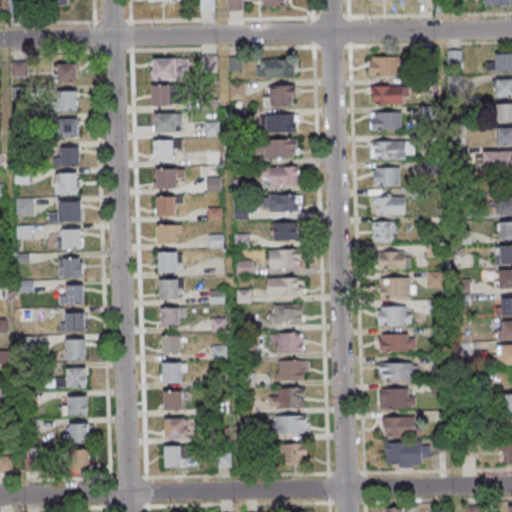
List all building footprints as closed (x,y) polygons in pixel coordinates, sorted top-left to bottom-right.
[(214,10),(213,0),(202,0),(202,10),(214,10)] [(227,0),(228,10),(242,10),(242,0),(227,0)] [(461,50),(448,50),(448,67),(461,67),(461,50)] [(511,53),(495,53),(495,63),(487,63),(487,71),(511,71),(511,53)] [(370,75),(402,75),(402,56),(370,56),(370,75)] [(187,58),(152,58),(152,79),(187,80),(187,58)] [(258,77),(293,78),(294,59),(258,59),(258,77)] [(14,76),(26,76),(26,64),(14,64),(14,76)] [(57,84),(77,84),(77,65),(57,65),(57,84)] [(511,78),(495,79),(495,97),(511,96),(511,78)] [(244,98),(244,82),(231,82),(231,98),(244,98)] [(151,106),(171,106),(171,86),(151,86),(151,106)] [(294,106),(294,86),(270,86),(270,96),(264,96),(264,106),(294,106)] [(371,104),(403,104),(403,86),(371,86),(371,104)] [(78,111),(78,92),(58,92),(58,111),(78,111)] [(511,120),(511,103),(498,103),(498,121),(511,120)] [(401,112),(371,112),(371,129),(401,129),(401,112)] [(179,132),(179,114),(154,114),(154,132),(179,132)] [(267,132),(297,132),(297,115),(267,115),(267,132)] [(56,120),(56,139),(78,139),(78,120),(56,120)] [(218,122),(206,122),(206,135),(218,135),(218,122)] [(511,127),(497,128),(497,146),(511,146),(511,127)] [(371,138),(371,158),(412,158),(412,138),(371,138)] [(264,140),(264,158),(298,158),(298,140),(264,140)] [(174,141),(153,141),(153,161),(174,161),(174,141)] [(80,147),(60,147),(60,166),(80,166),(80,147)] [(511,151),(483,152),(483,169),(511,169),(511,151)] [(260,167),(260,185),(299,185),(299,167),(260,167)] [(374,186),(399,186),(399,167),(374,167),(374,186)] [(154,189),(178,189),(178,169),(154,169),(154,189)] [(55,194),(77,194),(77,173),(55,173),(55,194)] [(301,194),(267,194),(267,212),(301,212),(301,194)] [(498,216),(511,215),(511,194),(498,194),(498,216)] [(375,214),(406,214),(406,196),(375,196),(375,214)] [(181,216),(181,197),(157,197),(157,216),(181,216)] [(17,214),(33,214),(33,198),(17,198),(17,214)] [(59,213),(50,213),(50,221),(82,221),(82,201),(59,201),(59,213)] [(396,242),(396,221),(373,221),(373,242),(396,242)] [(511,221),(499,222),(499,240),(511,239),(511,221)] [(273,240),(299,240),(299,222),(273,222),(273,240)] [(157,224),(157,243),(182,243),(182,224),(157,224)] [(83,248),(83,229),(61,229),(61,248),(83,248)] [(511,263),(511,245),(495,246),(495,263),(511,263)] [(269,269),(303,269),(303,249),(269,249),(269,269)] [(182,272),(182,251),(158,251),(158,272),(182,272)] [(379,251),(379,268),(410,268),(410,251),(379,251)] [(83,258),(58,258),(58,277),(83,277),(83,258)] [(499,288),(511,288),(511,269),(499,269),(499,288)] [(381,296),(415,296),(415,277),(381,277),(381,296)] [(267,278),(267,296),(302,296),(302,278),(267,278)] [(179,279),(159,279),(159,298),(179,298),(179,279)] [(59,303),(83,303),(83,285),(59,285),(59,303)] [(511,315),(511,297),(500,297),(500,316),(511,315)] [(303,305),(269,305),(269,324),(303,324),(303,305)] [(412,306),(379,306),(379,325),(412,325),(412,306)] [(183,308),(160,308),(160,327),(183,327),(183,308)] [(85,331),(85,312),(61,312),(61,331),(85,331)] [(511,340),(511,321),(499,322),(499,340),(511,340)] [(304,353),(304,334),(271,334),(271,353),(304,353)] [(381,334),(381,350),(416,350),(416,334),(381,334)] [(162,336),(162,353),(181,353),(181,336),(162,336)] [(86,359),(86,339),(66,339),(66,359),(86,359)] [(494,366),(511,365),(511,345),(494,345),(494,366)] [(226,359),(226,346),(214,346),(213,358),(226,359)] [(306,361),(278,361),(278,381),(306,381),(306,361)] [(162,363),(162,382),(184,382),(184,363),(162,363)] [(418,380),(418,363),(379,363),(379,380),(418,380)] [(87,387),(87,368),(67,368),(67,378),(56,378),(56,387),(87,387)] [(305,388),(272,388),(272,408),(305,408),(305,388)] [(381,409),(413,409),(413,389),(381,389),(381,409)] [(184,391),(164,391),(164,410),(184,410),(184,391)] [(511,394),(502,395),(502,414),(511,413),(511,394)] [(88,415),(88,395),(66,396),(66,415),(88,415)] [(246,412),(254,413),(255,401),(246,401),(246,412)] [(309,435),(309,416),(275,416),(275,435),(309,435)] [(382,437),(415,437),(415,417),(382,417),(382,437)] [(187,418),(165,418),(165,438),(187,438),(187,418)] [(89,423),(69,423),(69,442),(89,442),(89,423)] [(502,463),(511,462),(511,441),(502,442),(502,463)] [(385,443),(385,467),(423,467),(423,457),(429,457),(429,443),(385,443)] [(307,444),(276,444),(276,462),(307,462),(307,444)] [(185,445),(165,445),(165,467),(185,467),(185,445)] [(70,450),(70,471),(90,471),(90,450),(70,450)] [(232,467),(232,453),(215,453),(215,467),(232,467)]
